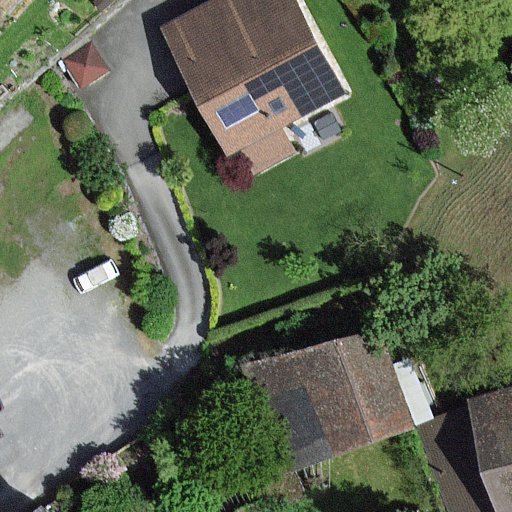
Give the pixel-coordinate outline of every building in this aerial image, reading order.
[(349,87),(305,0),(219,0),(177,21),(239,145),(249,140),(262,165),(301,146),(287,118),(349,87)] [(390,323),(247,361),(296,471),(425,425),(390,323)] [(511,389),(476,402),(477,403),(511,503),(511,389)] [(455,511),(511,511),(511,503),(477,403),(424,422),(425,425),(455,511)] [(269,511),(264,499),(236,511),(269,511)]
